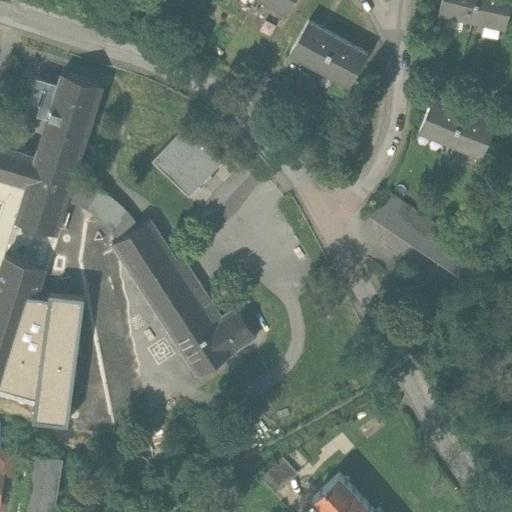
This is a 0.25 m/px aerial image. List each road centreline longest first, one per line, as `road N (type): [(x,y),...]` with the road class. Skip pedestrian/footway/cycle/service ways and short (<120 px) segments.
road 1 (residential): [(333,220),(292,150),(215,88),(151,55),(0,14)]
road 2 (residential): [(500,511),(444,441),(333,220)]
road 3 (residential): [(333,220),(376,170),(388,141),(395,52)]
